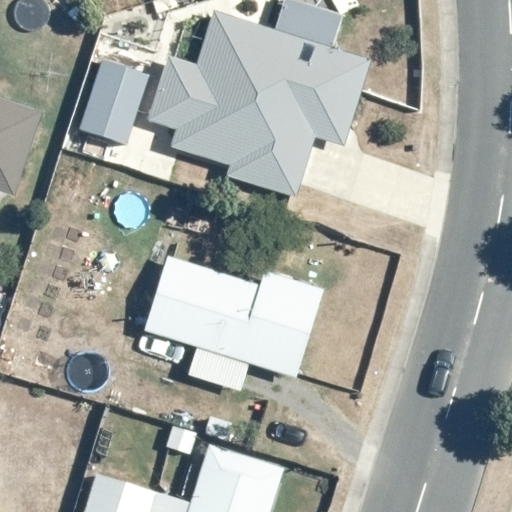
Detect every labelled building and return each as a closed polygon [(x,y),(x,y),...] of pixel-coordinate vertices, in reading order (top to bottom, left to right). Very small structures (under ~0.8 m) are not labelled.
[(342,14),(293,0),(283,0),(274,32),(196,9),(180,63),(166,60),(147,123),(175,131),(169,149),(228,166),(225,177),(295,198),(313,138),(343,147),(369,61),(332,50),(342,14)] [(148,73),(100,57),(76,130),(123,146),(148,73)] [(40,115),(0,101),(0,190),(13,194),(40,115)] [(255,284),(165,258),(144,332),(196,347),(187,377),(239,393),(247,364),(295,378),(321,290),(259,272),(255,284)] [(274,511),(288,468),(208,444),(190,503),(96,475),(84,511),(274,511)]
